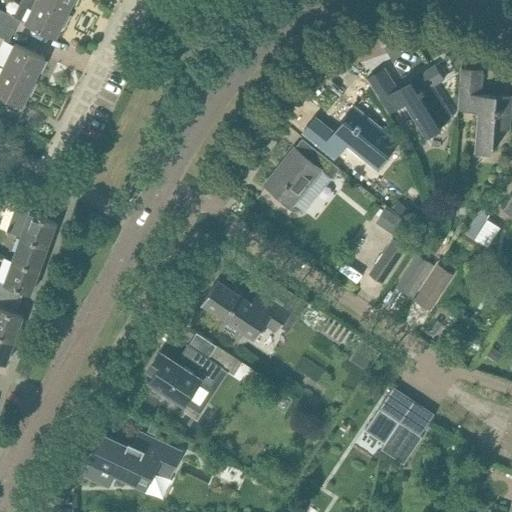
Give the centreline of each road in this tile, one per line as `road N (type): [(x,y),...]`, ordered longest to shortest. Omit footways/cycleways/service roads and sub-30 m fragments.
road 1 (residential): [(140,227),(49,174),(141,0)]
road 2 (residential): [(6,494),(140,227)]
road 3 (residential): [(439,361),(212,209)]
road 4 (residential): [(162,184),(223,87),(312,0)]
road 5 (residential): [(212,209),(306,79),(371,44)]
